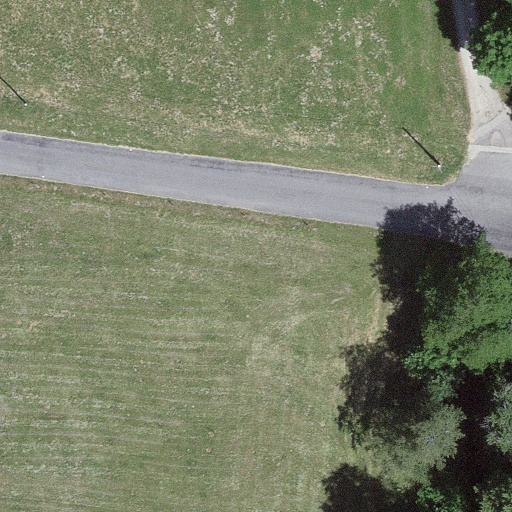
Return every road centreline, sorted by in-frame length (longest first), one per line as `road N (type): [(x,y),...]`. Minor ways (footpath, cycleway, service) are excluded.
road 1 (unclassified): [(511,226),(0,150)]
road 2 (track): [(507,225),(462,0)]
